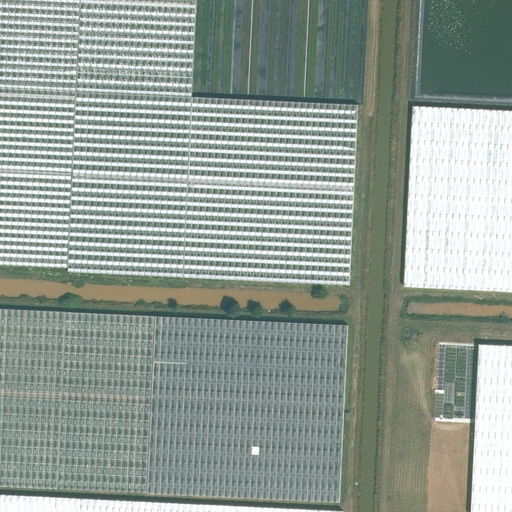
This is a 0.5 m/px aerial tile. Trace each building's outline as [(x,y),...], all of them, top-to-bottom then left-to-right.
[(0,0),(0,264),(68,268),(67,272),(349,285),(358,104),(192,96),(196,0),(0,0)] [(511,110),(414,105),(412,105),(403,286),(405,286),(511,291),(511,110)] [(0,485),(340,501),(348,325),(0,308),(0,485)] [(511,345),(479,344),(470,511),(509,511),(509,508),(511,508),(511,345)] [(0,511),(342,511),(342,510),(196,503),(0,493),(0,511)]
